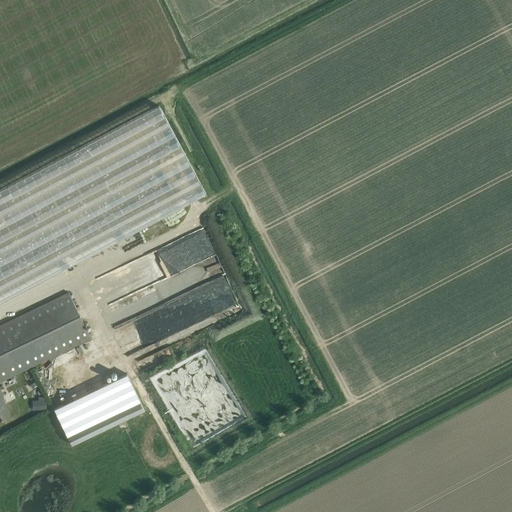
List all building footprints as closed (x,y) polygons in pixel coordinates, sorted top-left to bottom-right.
[(0,300),(133,231),(206,193),(159,104),(87,143),(0,189),(0,300)] [(164,262),(167,271),(175,268),(172,259),(164,262)] [(207,266),(181,275),(185,288),(211,279),(207,266)] [(0,381),(91,338),(69,293),(0,325),(0,381)] [(170,327),(171,331),(179,328),(181,333),(189,330),(186,321),(170,327)] [(130,335),(134,350),(159,342),(154,327),(130,335)] [(126,373),(53,408),(57,415),(71,445),(144,410),(126,373)] [(27,377),(29,382),(36,379),(34,374),(27,377)] [(0,419),(9,415),(0,397),(3,396),(0,389),(3,388),(1,384),(0,385),(0,419)]
